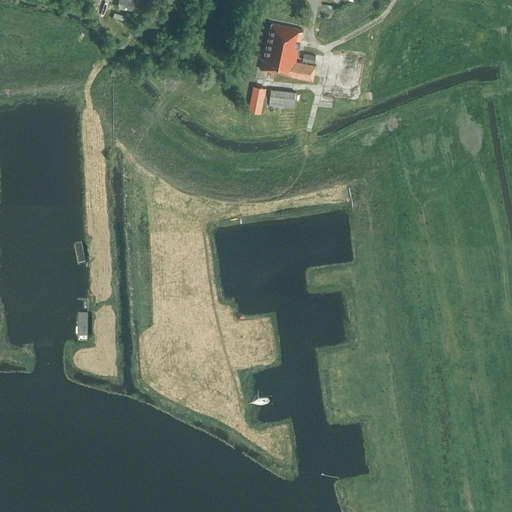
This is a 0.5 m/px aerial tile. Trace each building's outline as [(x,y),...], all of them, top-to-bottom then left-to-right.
[(141,13),(143,1),(140,0),(118,0),(117,7),(141,13)] [(296,61),(302,29),(271,22),(265,54),(264,54),(261,69),(313,80),(316,65),(296,61)] [(314,63),(315,56),(304,53),(302,60),(314,63)] [(261,112),(265,88),(253,86),(249,110),(261,112)] [(294,108),(296,91),(271,88),(269,105),(294,108)] [(248,267),(231,269),(235,301),(252,299),(248,267)] [(281,379),(264,382),(268,414),(285,411),(281,379)] [(346,432),(329,435),(334,467),(351,464),(346,432)]
